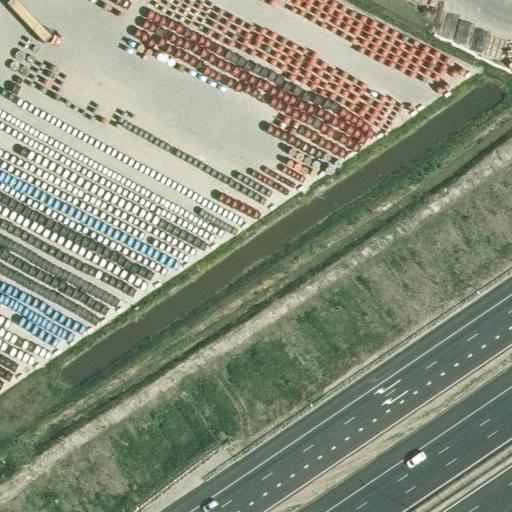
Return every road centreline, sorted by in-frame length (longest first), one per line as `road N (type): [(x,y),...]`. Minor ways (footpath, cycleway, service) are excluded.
road 1 (motorway): [(511,320),(227,511)]
road 2 (motorway): [(511,411),(363,511)]
